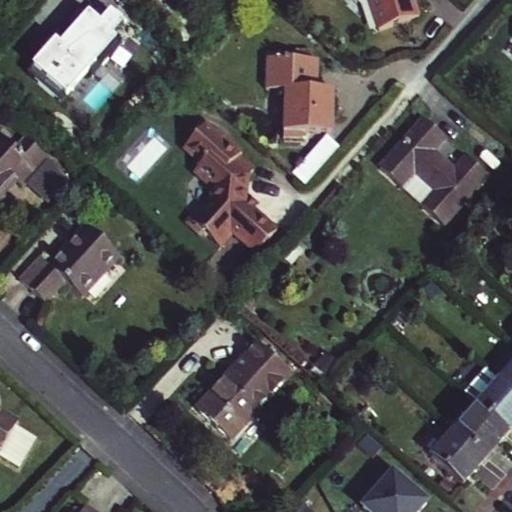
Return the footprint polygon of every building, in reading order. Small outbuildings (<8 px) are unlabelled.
[(372,0),(383,32),(423,18),(415,0),(372,0)] [(88,74),(92,78),(121,46),(112,39),(123,26),(110,14),(100,25),(81,8),(68,22),(75,29),(60,46),(50,37),(41,47),(46,51),(27,73),(60,104),(88,74)] [(320,60),(265,57),(264,89),(285,90),(283,131),(331,134),(333,91),(318,90),(320,60)] [(445,228),(489,178),(467,159),(453,175),(433,156),(446,141),(424,121),(380,171),(403,190),(414,178),(433,195),(422,208),(445,228)] [(212,130),(192,153),(210,168),(203,176),(221,193),(222,206),(212,217),(207,217),(197,228),(214,242),(216,240),(229,250),(242,236),(243,237),(267,257),(287,235),(264,213),(268,209),(255,197),(254,182),(261,174),(246,161),(250,157),(225,136),(223,139),(212,130)] [(0,189),(14,176),(18,180),(20,182),(45,156),(23,135),(12,145),(0,133),(0,189)] [(325,135),(294,172),(305,182),(307,184),(339,147),(325,135)] [(0,189),(0,198),(18,180),(14,176),(0,189)] [(40,253),(18,276),(28,285),(45,301),(66,279),(81,293),(119,254),(85,222),(74,234),(48,261),(40,253)] [(243,237),(242,236),(229,250),(230,252),(243,237)] [(253,341),(192,407),(227,440),(289,373),(253,341)] [(511,388),(506,383),(484,408),(511,432),(511,388)] [(462,434),(489,458),(501,444),(505,444),(511,436),(511,432),(484,408),(462,434)] [(0,460),(17,469),(34,437),(14,427),(16,422),(0,413),(0,460)] [(489,458),(462,434),(438,460),(468,486),(478,475),(477,470),(489,458)] [(368,509),(371,511),(424,511),(427,509),(394,480),(368,509)]
